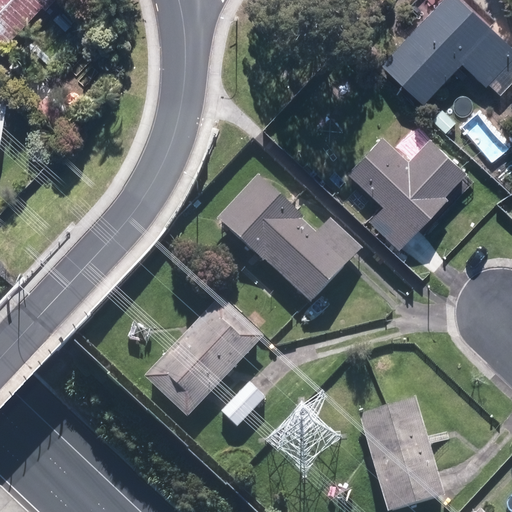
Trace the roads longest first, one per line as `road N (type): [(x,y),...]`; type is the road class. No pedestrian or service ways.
road 1 (residential): [(181,0),(183,82),(163,159),(114,229),(0,352)]
road 2 (motorway): [(0,430),(88,511)]
